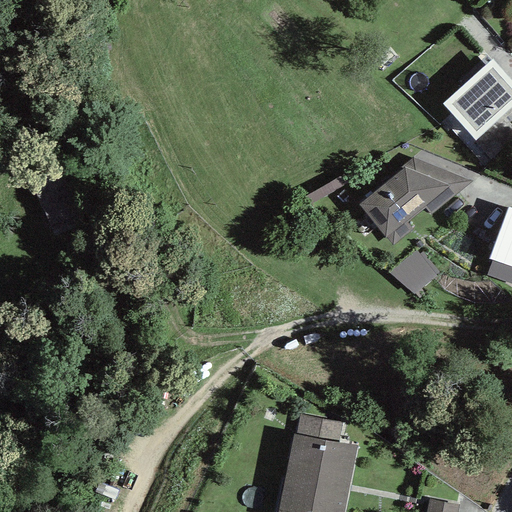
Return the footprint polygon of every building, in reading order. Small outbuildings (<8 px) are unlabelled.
[(511,105),(511,82),(492,60),(442,104),(475,141),(511,105)] [(359,205),(392,245),(412,230),(407,223),(425,208),(430,215),(472,181),(412,158),(400,168),(402,170),(359,205)] [(511,208),(508,207),(488,259),(492,260),(511,267),(511,208)] [(435,275),(438,272),(421,252),(418,254),(417,250),(388,272),(414,295),(436,277),(435,275)] [(511,284),(511,267),(492,260),(486,275),(511,284)] [(343,511),(356,446),(337,442),(341,422),(300,415),(296,434),(293,434),(277,511),(343,511)] [(457,511),(458,505),(429,499),(426,511),(457,511)]
